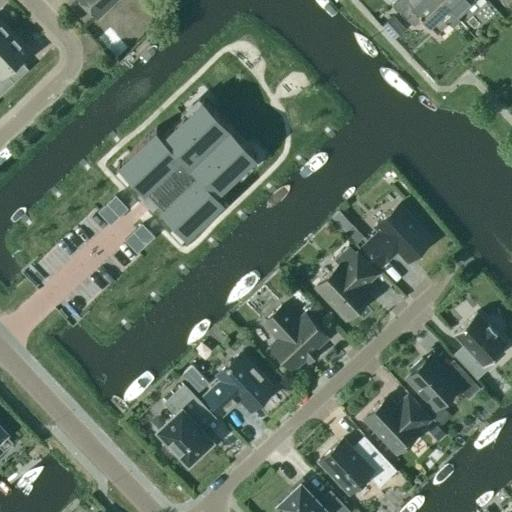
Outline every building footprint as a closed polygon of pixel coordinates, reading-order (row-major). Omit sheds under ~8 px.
[(81,0),(96,15),(112,0),(81,0)] [(459,20),(457,17),(440,0),(390,0),(414,25),(423,17),(430,25),(441,15),(452,27),(459,20)] [(440,0),(457,17),(473,2),(478,7),(485,0),(440,0)] [(405,28),(393,15),(385,23),(382,26),(394,38),(397,35),(405,28)] [(0,42),(12,31),(0,18),(0,42)] [(12,31),(0,42),(0,94),(14,81),(6,72),(29,50),(12,31)] [(253,149),(207,100),(187,119),(183,114),(162,133),(157,127),(122,158),(134,172),(130,175),(145,191),(148,188),(162,203),(159,206),(173,221),(178,217),(190,231),(225,199),(218,191),(238,172),(234,168),(253,149)] [(117,194),(98,211),(110,224),(128,207),(117,194)] [(375,225),(379,229),(363,244),(381,264),(391,254),(390,252),(395,247),(407,260),(432,237),(399,202),(375,225)] [(143,223),(124,240),(136,253),(154,236),(143,223)] [(353,224),(349,228),(345,231),(356,242),(363,235),(353,224)] [(338,263),(315,284),(346,317),(370,295),(361,285),(375,272),(349,244),(334,258),(338,263)] [(293,368),(327,336),(304,312),(297,319),(282,303),(263,321),(278,337),(270,344),(293,368)] [(487,322),(476,310),(452,332),(463,343),(453,352),(476,377),(493,361),(491,358),(507,343),(495,331),(497,330),(488,321),(487,322)] [(274,385),(241,350),(216,374),(220,378),(204,393),(223,413),(234,402),(233,400),(237,396),(249,409),(274,385)] [(411,371),(406,376),(435,407),(458,386),(468,396),(478,386),(460,367),(450,376),(429,354),(424,359),(421,357),(409,368),(411,371)] [(193,363),(185,371),(183,373),(182,374),(198,390),(208,380),(193,363)] [(201,428),(213,417),(212,416),(213,415),(183,382),(164,401),(174,412),(158,428),(167,438),(164,441),(176,453),(179,451),(188,460),(211,439),(201,428)] [(387,394),(363,416),(396,451),(419,429),(418,427),(428,417),(407,394),(396,404),(387,394)] [(451,416),(442,406),(432,417),(441,426),(451,416)] [(445,433),(435,423),(428,430),(438,440),(445,433)] [(351,446),(341,437),(319,458),(350,490),(367,474),(378,485),(396,468),(364,434),(351,446)] [(301,480),(277,503),(285,511),(346,511),(349,510),(330,489),(318,499),(301,480)]
